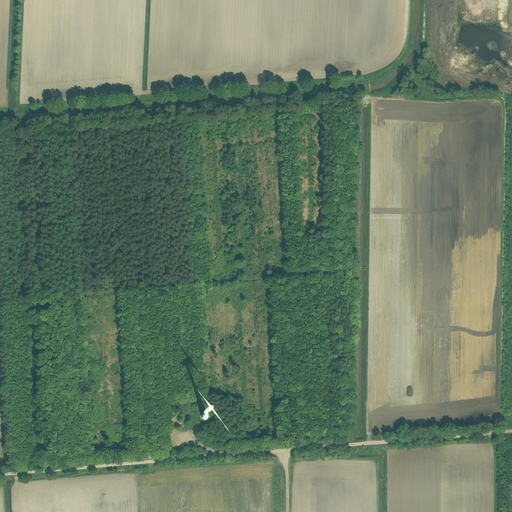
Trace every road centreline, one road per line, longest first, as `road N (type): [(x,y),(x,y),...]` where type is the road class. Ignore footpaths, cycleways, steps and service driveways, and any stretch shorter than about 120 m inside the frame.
road 1 (track): [(0,473),(221,454)]
road 2 (track): [(358,444),(511,430)]
road 3 (track): [(221,454),(358,444)]
